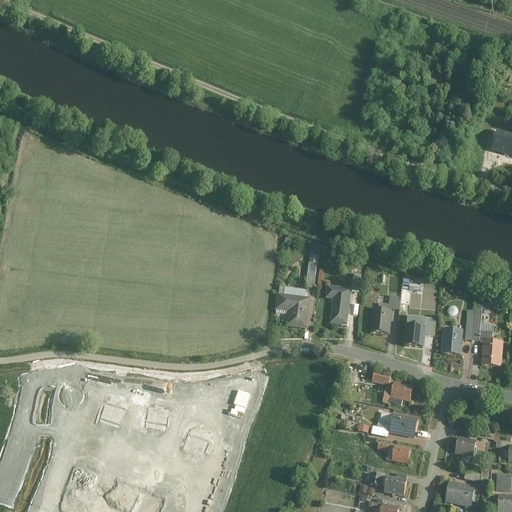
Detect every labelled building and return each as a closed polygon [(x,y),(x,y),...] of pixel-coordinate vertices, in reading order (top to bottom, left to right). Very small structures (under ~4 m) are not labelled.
[(322,249),(312,248),(311,267),(320,268),(322,249)] [(362,277),(355,277),(353,292),(361,293),(362,277)] [(352,290),(328,288),(327,301),(333,301),(331,327),(349,329),(352,290)] [(313,300),(279,295),(276,315),(289,317),(288,330),(308,332),(313,300)] [(401,298),(391,298),(390,311),(400,311),(401,298)] [(477,313),(469,312),(467,341),(481,342),(483,315),(491,315),(492,306),(477,305),(477,313)] [(392,312),(373,311),(371,335),(391,336),(392,312)] [(425,327),(424,336),(435,337),(436,319),(408,317),(407,326),(425,327)] [(406,326),(404,348),(423,350),(424,336),(425,327),(407,326),(406,326)] [(464,332),(444,331),(442,356),(462,357),(464,332)] [(506,344),(484,342),(482,367),(504,369),(506,344)] [(373,384),(387,388),(388,381),(374,378),(373,384)] [(391,400),(395,383),(388,381),(387,388),(383,404),(389,406),(391,400)] [(395,383),(391,400),(411,405),(413,397),(415,388),(395,383)] [(414,439),(419,421),(395,415),(395,417),(382,414),(381,421),(386,422),(384,431),(374,429),(372,436),(388,440),(389,433),(414,439)] [(371,429),(361,426),(359,433),(369,435),(371,429)] [(511,439),(497,438),(496,449),(511,450),(511,447),(511,439)] [(389,453),(390,450),(390,446),(380,443),(378,451),(389,453)] [(396,451),(390,450),(389,453),(387,462),(394,463),(410,467),(414,450),(397,447),(396,451)] [(478,451),(457,448),(455,464),(475,468),(478,451)] [(467,474),(464,486),(479,489),(481,477),(467,474)] [(381,489),(383,478),(373,475),(370,487),(381,489)] [(511,477),(498,476),(497,491),(511,491),(511,477)] [(408,483),(388,478),(385,494),(405,499),(408,483)] [(464,486),(451,484),(447,504),(475,510),(479,489),(464,486)] [(511,511),(511,496),(499,495),(498,511),(511,511)]
